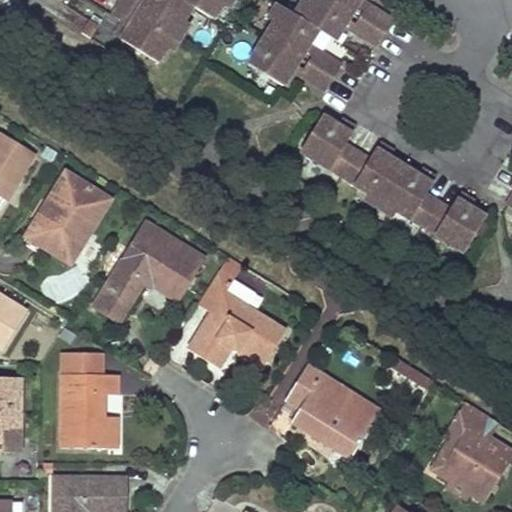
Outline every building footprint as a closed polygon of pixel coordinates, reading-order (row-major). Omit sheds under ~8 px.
[(151,0),(151,2),(147,0),(124,0),(114,18),(127,26),(133,29),(124,43),(159,64),(193,8),(213,21),(225,0),(151,0)] [(250,67),(284,87),(292,73),(309,47),(318,32),(336,43),(346,27),(362,0),(312,0),(300,20),(285,11),(250,67)] [(362,0),(346,27),(355,32),(371,5),(362,0)] [(355,32),(377,46),(394,19),(371,5),(355,32)] [(89,22),(81,34),(91,39),(97,28),(89,22)] [(118,40),(124,43),(133,29),(127,26),(118,40)] [(292,73),(300,78),(317,52),(309,47),(292,73)] [(317,52),(300,78),(309,84),(325,93),(341,66),(317,52)] [(485,219),(472,211),(467,218),(453,210),(452,211),(428,196),(429,194),(415,186),(419,179),(391,162),(387,169),(372,159),(371,160),(348,146),(348,145),(334,136),(338,129),(323,120),(302,154),(464,254),(485,219)] [(353,138),(338,129),(334,136),(348,145),(353,138)] [(0,214),(35,157),(0,135),(0,214)] [(387,169),(391,162),(376,152),(372,159),(387,169)] [(66,176),(27,239),(71,267),(110,205),(66,176)] [(429,194),(433,188),(419,179),(415,186),(429,194)] [(467,218),(472,211),(458,202),(453,210),(467,218)] [(146,225),(94,309),(120,326),(143,287),(150,290),(155,289),(170,285),(185,294),(205,262),(146,225)] [(234,283),(243,268),(227,259),(218,273),(234,283)] [(234,283),(218,273),(197,307),(212,316),(189,353),(220,372),(232,352),(239,356),(243,349),(268,364),(285,336),(246,311),(225,298),(234,283)] [(255,296),(234,283),(225,298),(246,311),(255,296)] [(170,285),(155,289),(178,304),(185,294),(170,285)] [(0,349),(2,351),(25,313),(0,296),(0,349)] [(243,349),(239,356),(263,371),(268,364),(243,349)] [(432,384),(392,360),(387,368),(427,392),(432,384)] [(62,362),(62,374),(74,375),(74,362),(62,362)] [(314,372),(307,368),(286,402),(301,411),(292,425),(351,461),(376,422),(309,381),(314,372)] [(381,413),(314,372),(309,381),(376,422),(381,413)] [(62,374),(60,448),(108,449),(109,418),(103,418),(104,395),(117,395),(117,376),(74,375),(62,374)] [(17,383),(0,382),(0,454),(17,454),(17,383)] [(488,419),(464,404),(451,425),(458,430),(448,446),(457,451),(440,478),(454,486),(450,492),(467,502),(471,496),(484,504),(511,458),(511,455),(488,441),(478,434),(488,419)] [(117,418),(109,418),(108,449),(116,450),(117,418)] [(498,425),(488,419),(478,434),(488,441),(498,425)] [(458,430),(451,425),(441,441),(448,446),(458,430)] [(457,451),(448,446),(432,473),(440,478),(457,451)] [(126,511),(127,480),(55,477),(53,511),(108,511),(109,511),(126,511)]
